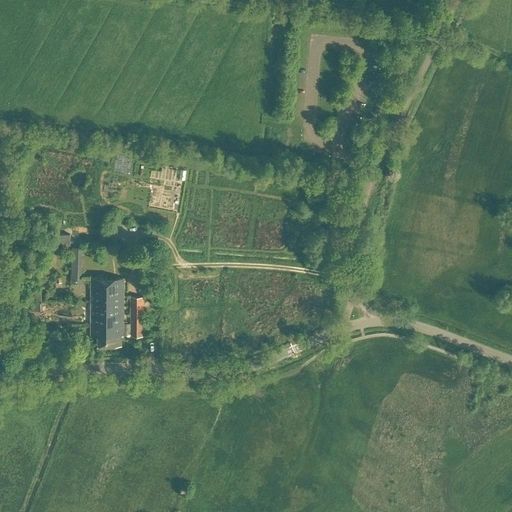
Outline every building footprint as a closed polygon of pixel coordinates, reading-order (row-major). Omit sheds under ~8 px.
[(71,234),(49,233),(49,240),(53,241),(53,245),(71,245),(71,234)] [(72,247),(71,286),(81,286),(82,247),(72,247)] [(92,278),(92,301),(125,301),(125,278),(92,278)] [(32,290),(32,300),(42,300),(42,289),(32,290)] [(144,316),(144,297),(132,296),(132,315),(144,316)] [(42,300),(32,300),(32,311),(43,310),(42,300)] [(125,323),(125,301),(92,301),(92,324),(100,325),(100,324),(114,324),(114,325),(124,324),(124,323),(125,323)] [(144,316),(132,315),(131,336),(144,336),(144,316)] [(124,335),(125,323),(124,323),(124,324),(114,325),(114,324),(100,324),(100,325),(92,324),(92,336),(98,336),(98,345),(122,346),(122,335),(124,335)]
